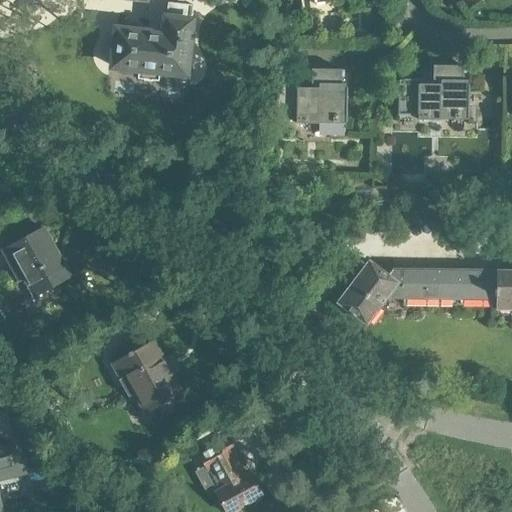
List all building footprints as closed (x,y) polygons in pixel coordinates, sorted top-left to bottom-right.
[(194,5),(168,2),(165,34),(117,29),(115,46),(112,46),(105,50),(104,55),(110,61),(114,61),(113,66),(120,67),(123,70),(130,71),(134,69),(166,72),(169,75),(176,76),(179,73),(186,74),(194,5)] [(404,79),(400,79),(400,84),(399,84),(399,115),(419,115),(419,119),(441,120),(441,115),(455,115),(455,118),(461,118),(461,115),(468,115),(468,118),(470,118),(470,84),(468,84),(468,85),(464,84),(464,65),(441,65),(441,62),(436,62),(436,61),(430,61),(430,72),(434,72),(434,84),(422,84),(422,79),(404,79)] [(300,83),(283,82),(282,83),(278,83),(278,88),(277,88),(277,118),(297,119),(297,123),(319,123),(319,119),(334,119),(333,122),(339,122),(339,119),(346,119),(346,122),(348,122),(348,88),(347,88),(342,88),(343,69),(319,69),(319,66),(314,65),(308,64),(308,76),(312,76),(312,88),(300,88),(300,83)] [(374,123),(369,123),(274,133),(242,137),(247,177),(256,246),(277,243),(274,216),(280,204),(352,196),(353,205),(433,196),(462,195),(511,196),(511,127),(430,124),(374,123)] [(359,233),(383,232),(382,219),(358,221),(359,233)] [(70,276),(44,228),(2,251),(11,267),(17,263),(34,296),(70,276)] [(511,270),(392,269),(388,274),(369,261),(339,303),(368,323),(370,320),(377,322),(383,314),(379,309),(387,297),(404,297),(404,304),(406,304),(407,297),(447,297),(447,300),(453,300),(453,298),(493,298),(493,305),(497,305),(497,309),(511,308),(511,270)] [(183,391),(155,341),(112,365),(121,381),(125,378),(144,412),(165,400),(166,403),(171,400),(170,398),(183,391)] [(43,364),(20,377),(28,393),(52,380),(43,364)] [(8,413),(14,436),(36,431),(30,408),(8,413)] [(222,487),(215,491),(226,511),(230,511),(250,501),(251,504),(260,499),(259,496),(262,494),(250,472),(244,475),(241,470),(242,467),(233,451),(236,450),(229,436),(199,453),(207,466),(210,464),(222,487)] [(0,511),(0,480),(3,480),(4,478),(11,477),(13,478),(22,476),(21,471),(23,471),(26,484),(46,479),(37,441),(17,446),(6,449),(0,450),(0,511)] [(91,477),(69,489),(73,496),(95,484),(91,477)] [(110,479),(88,491),(97,505),(118,493),(110,479)]
